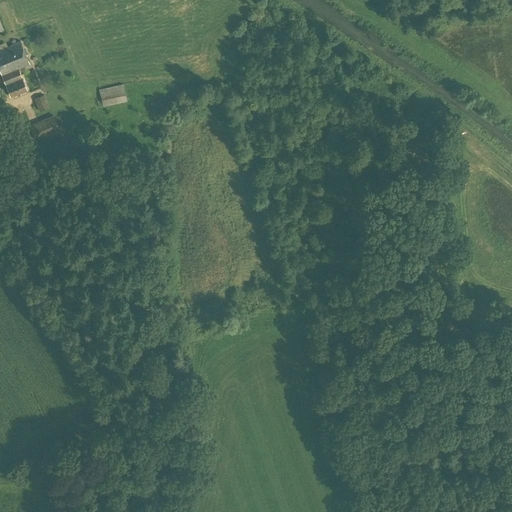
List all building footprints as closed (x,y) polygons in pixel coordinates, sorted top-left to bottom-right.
[(20,41),(0,48),(0,71),(11,98),(28,91),(19,69),(30,64),(20,41)] [(103,106),(127,101),(123,84),(99,89),(103,106)] [(39,112),(50,108),(44,95),(34,99),(39,112)] [(13,136),(27,130),(18,109),(4,115),(13,136)] [(60,130),(54,115),(30,124),(35,139),(60,130)]
